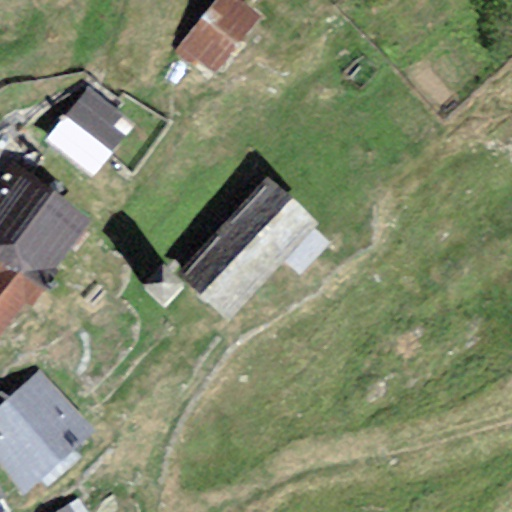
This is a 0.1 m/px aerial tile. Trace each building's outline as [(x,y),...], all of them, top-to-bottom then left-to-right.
[(232,0),(216,0),(174,53),(210,82),(259,21),(232,0)] [(135,130),(89,91),(40,148),(86,187),(135,130)] [(21,181),(0,209),(0,254),(28,275),(70,218),(21,181)] [(269,188),(180,284),(228,328),(284,268),(300,283),(334,248),(269,188)] [(0,329),(26,297),(0,276),(0,329)] [(40,375),(0,407),(0,473),(22,500),(95,442),(40,375)]
